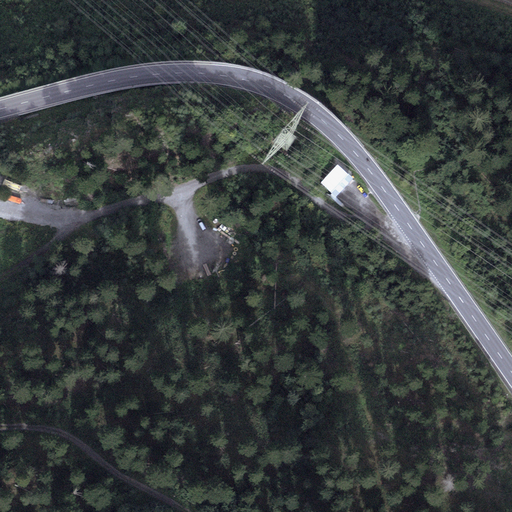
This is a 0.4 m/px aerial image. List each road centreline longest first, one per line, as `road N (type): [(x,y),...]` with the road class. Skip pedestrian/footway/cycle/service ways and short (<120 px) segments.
road 1 (primary): [(511,371),(345,140),(283,94),(250,79),(177,72),(0,110)]
road 2 (track): [(0,278),(93,211),(167,201),(248,165),(286,168),(329,212),(400,213)]
road 3 (track): [(189,511),(73,435),(0,425)]
